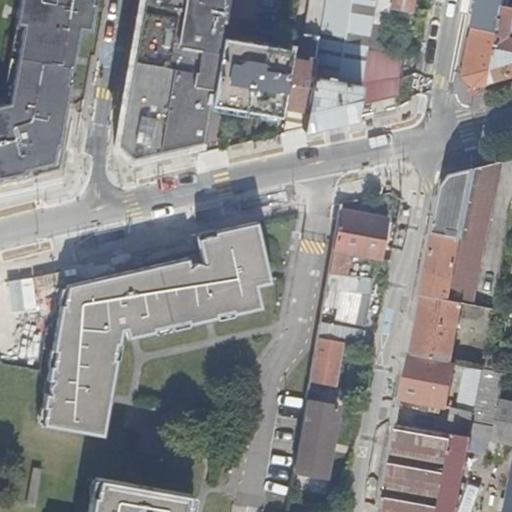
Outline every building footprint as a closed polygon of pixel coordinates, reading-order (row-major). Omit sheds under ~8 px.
[(18,0),(15,22),(22,23),(9,99),(0,101),(0,178),(24,173),(23,171),(53,164),(57,144),(58,144),(69,82),(66,81),(69,66),(72,66),(79,28),(89,29),(93,2),(91,2),(91,0),(18,0)] [(139,0),(114,145),(130,158),(157,152),(201,142),(208,102),(219,35),(225,0),(139,0)] [(287,105),(282,133),(292,131),(301,129),(323,0),(311,0),(301,59),(288,57),(279,104),(287,105)] [(323,0),(301,129),(328,122),(355,116),(357,103),(367,44),(374,8),(374,0),(323,0)] [(374,0),(374,8),(377,9),(375,23),(387,25),(390,12),(409,16),(412,0),(374,0)] [(493,82),(508,0),(478,0),(463,78),(476,87),(493,82)] [(511,0),(508,0),(493,82),(511,76),(511,39),(511,38),(511,0)] [(219,35),(208,102),(278,114),(279,104),(288,57),(289,48),(284,47),(219,35)] [(367,44),(357,103),(397,93),(405,51),(367,44)] [(461,303),(465,303),(467,296),(474,298),(501,162),(474,170),(461,238),(449,300),(421,294),(410,354),(450,362),(461,303)] [(461,238),(474,170),(452,176),(442,188),(434,233),(461,238)] [(374,218),(339,211),(322,307),(335,310),(333,321),(364,326),(374,270),(377,249),(382,250),(384,237),(380,235),(384,214),(375,213),(374,218)] [(215,234),(197,239),(200,253),(185,257),(185,259),(65,287),(65,289),(62,307),(59,306),(51,350),(54,351),(51,368),(48,367),(46,379),(43,379),(41,395),(43,396),(41,407),(44,408),(41,426),(101,436),(107,405),(84,401),(86,387),(109,391),(114,361),(111,361),(114,343),(117,343),(120,330),(125,329),(123,320),(138,318),(141,334),(154,332),(153,328),(170,324),(172,324),(188,321),(189,323),(202,320),(198,298),(211,295),(215,314),(233,310),(234,313),(261,306),(256,285),(270,282),(262,249),(255,222),(214,231),(215,234)] [(434,233),(421,294),(449,300),(461,238),(434,233)] [(388,272),(392,252),(382,250),(377,249),(374,270),(388,272)] [(62,307),(65,289),(59,288),(56,306),(59,306),(62,307)] [(202,320),(215,317),(215,314),(211,295),(198,298),(202,320)] [(467,296),(465,303),(473,305),(474,298),(467,296)] [(235,316),(234,313),(233,310),(215,314),(215,317),(216,321),(235,316)] [(123,320),(125,329),(127,338),(141,334),(138,318),(123,320)] [(188,321),(172,324),(173,330),(189,326),(189,323),(188,321)] [(153,328),(154,332),(155,334),(171,330),(170,324),(153,328)] [(319,324),(317,337),(360,345),(363,332),(319,324)] [(316,340),(309,380),(334,385),(341,345),(316,340)] [(111,361),(114,361),(117,361),(120,344),(117,343),(114,343),(111,361)] [(45,367),(48,367),(51,368),(54,351),(51,350),(48,350),(45,367)] [(446,406),(453,367),(454,363),(450,362),(410,354),(402,398),(423,402),(432,404),(430,411),(439,412),(441,406),(446,406)] [(465,365),(463,370),(455,407),(452,407),(450,418),(471,423),(476,395),(481,368),(465,365)] [(362,368),(347,366),(344,381),(359,383),(362,368)] [(476,395),(498,399),(503,372),(481,368),(476,395)] [(84,401),(107,405),(109,391),(86,387),(84,401)] [(490,441),(498,399),(476,395),(471,423),(468,437),(488,440),(490,441)] [(306,399),(293,469),(326,476),(338,405),(306,399)] [(511,401),(498,399),(490,441),(511,444),(511,401)] [(432,404),(423,402),(422,409),(430,411),(432,404)] [(44,408),(41,407),(38,406),(35,425),(41,426),(44,408)] [(450,418),(447,433),(467,437),(468,437),(471,423),(450,418)] [(485,454),(488,440),(468,437),(467,437),(447,433),(397,423),(380,511),(455,511),(467,451),(485,454)] [(511,511),(511,465),(503,511),(511,511)] [(39,472),(31,471),(24,508),(32,510),(39,472)] [(92,497),(95,480),(90,479),(87,497),(89,497),(92,497)] [(183,511),(186,495),(95,480),(92,497),(89,497),(86,511),(183,511)] [(473,511),(479,488),(467,485),(461,511),(473,511)] [(189,511),(192,496),(186,495),(183,511),(189,511)]
